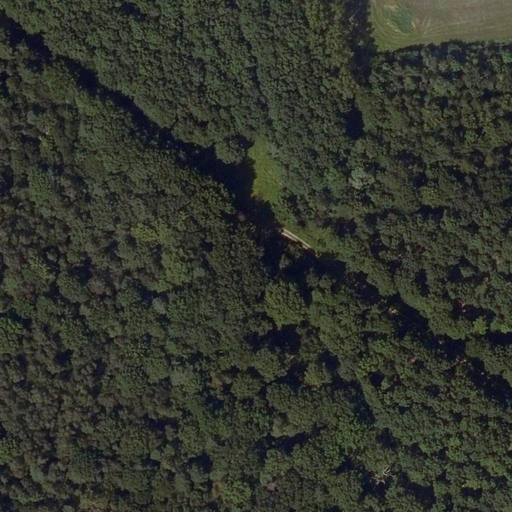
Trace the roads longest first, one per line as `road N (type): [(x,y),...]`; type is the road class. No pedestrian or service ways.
road 1 (track): [(335,0),(350,49),(360,175),(251,205),(0,17)]
road 2 (track): [(251,205),(511,400)]
